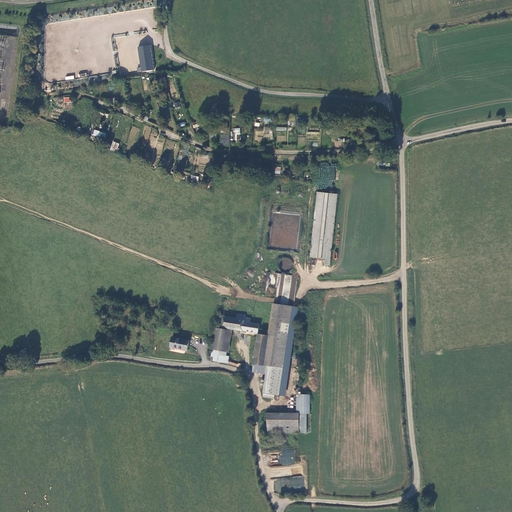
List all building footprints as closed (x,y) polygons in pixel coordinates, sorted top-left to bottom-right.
[(137,68),(137,72),(141,72),(154,70),(150,45),(137,47),(140,67),(137,68)] [(92,137),(105,139),(106,133),(94,130),(92,137)] [(113,141),(110,150),(116,152),(119,143),(113,141)] [(338,194),(317,192),(310,257),(312,257),(312,259),(318,260),(318,259),(323,259),(323,265),(329,265),(338,194)] [(282,260),(281,269),(291,270),(292,261),(282,260)] [(270,321),(289,324),(292,306),(272,303),(270,321)] [(283,367),(279,395),(285,396),(297,307),(292,306),(289,324),(283,367)] [(245,315),(237,314),(236,318),(222,316),(221,328),(232,330),(240,331),(240,333),(256,335),(252,365),(252,372),(265,374),(262,393),(263,393),(267,394),(279,395),(283,367),(264,366),(267,335),(258,333),(260,324),(250,322),(251,318),(245,317),(245,315)] [(283,367),(289,324),(270,321),(267,335),(264,366),(283,367)] [(215,327),(210,349),(227,352),(228,352),(232,330),(221,328),(215,327)] [(171,337),(169,348),(187,352),(188,344),(189,340),(171,337)] [(212,357),(212,362),(228,364),(229,356),(226,356),(227,352),(210,349),(210,357),(212,357)] [(307,414),(310,414),(310,395),(296,394),(296,413),(298,414),(307,414)] [(296,413),(266,413),(266,433),(298,433),(298,414),(296,413)] [(307,414),(298,414),(298,433),(307,433),(307,414)]
